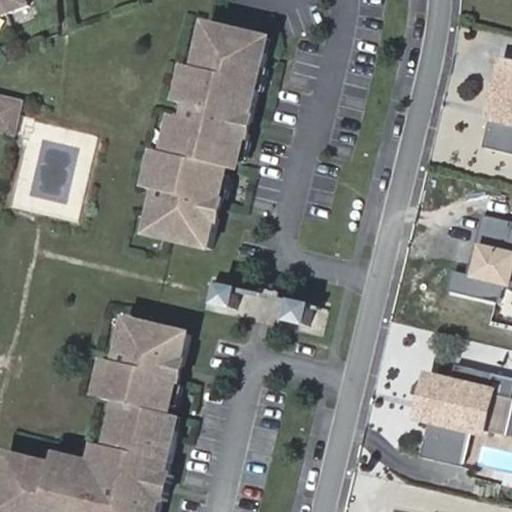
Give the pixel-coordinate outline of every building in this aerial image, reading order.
[(0,0),(0,21),(32,10),(28,0),(0,0)] [(266,41),(216,29),(210,55),(205,74),(198,72),(193,92),(189,91),(185,108),(197,110),(194,124),(182,121),(180,129),(178,138),(182,139),(179,151),(177,158),(167,156),(165,164),(162,177),(158,176),(156,184),(154,193),(165,196),(158,226),(170,229),(167,242),(218,254),(229,203),(231,195),(225,193),(228,181),(230,171),(240,174),(242,164),(245,152),(252,154),(254,146),(266,95),(262,94),(267,73),(270,74),(274,58),(263,56),(266,41)] [(278,44),(266,41),(263,56),(274,58),(278,44)] [(210,55),(197,52),(193,71),(198,72),(205,74),(210,55)] [(511,64),(505,63),(485,148),(511,154),(511,64)] [(267,73),(262,94),(266,95),(271,96),(276,76),(270,74),(267,73)] [(24,103),(0,97),(0,130),(17,135),(24,103)] [(180,129),(174,128),(169,149),(179,151),(182,139),(178,138),(180,129)] [(259,147),(254,146),(252,154),(245,152),(242,164),(254,168),(259,147)] [(150,183),(156,184),(158,176),(162,177),(165,164),(155,161),(150,183)] [(240,184),(228,181),(225,193),(231,195),(229,203),(235,204),(240,184)] [(511,285),(511,228),(511,225),(511,220),(482,214),(474,245),(480,246),(478,255),(476,265),(469,263),(467,273),(453,270),(448,290),(499,302),(504,283),(511,285)] [(170,229),(158,226),(155,239),(167,242),(170,229)] [(476,265),(478,255),(472,253),(469,263),(476,265)] [(223,287),(218,307),(238,311),(241,294),(295,307),(291,323),(310,327),(315,308),(223,287)] [(135,324),(132,337),(143,340),(147,327),(135,324)] [(147,327),(143,340),(132,337),(124,367),(113,365),(111,373),(109,382),(113,382),(110,396),(108,403),(125,407),(114,456),(110,474),(101,472),(98,471),(99,468),(83,464),(82,467),(64,463),(62,462),(59,469),(15,459),(3,509),(14,511),(166,511),(168,505),(169,502),(165,502),(170,481),(174,481),(175,479),(181,452),(169,449),(172,436),(184,438),(188,422),(171,418),(173,409),(177,396),(183,398),(185,390),(197,339),(147,327)] [(111,373),(105,372),(100,393),(110,396),(113,382),(109,382),(111,373)] [(496,382),(458,373),(453,392),(432,386),(425,411),(435,413),(423,462),(465,472),(475,434),(509,442),(511,428),(511,403),(492,399),(496,382)] [(190,391),(185,390),(183,398),(177,396),(173,409),(186,412),(190,391)] [(172,436),(169,449),(181,452),(184,438),(172,436)] [(66,454),(64,463),(82,467),(83,464),(84,458),(66,454)] [(105,454),(101,472),(110,474),(114,456),(105,454)] [(170,481),(165,502),(169,502),(168,505),(173,506),(179,479),(175,479),(174,481),(170,481)]
